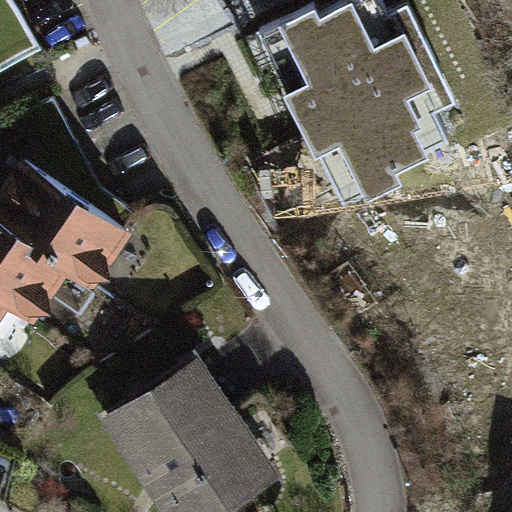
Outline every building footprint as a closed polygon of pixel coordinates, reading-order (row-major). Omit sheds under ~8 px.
[(325,0),(314,0),(270,22),(303,90),(353,192),(405,167),(399,155),(456,127),(443,100),(466,89),(422,0),(399,0),(395,2),(393,0),(344,0),(329,7),(325,0)] [(27,155),(0,198),(0,205),(45,234),(40,242),(78,266),(103,282),(139,226),(27,155)] [(0,288),(20,302),(45,317),(78,266),(40,242),(45,234),(0,205),(0,288)] [(0,333),(20,302),(0,288),(0,333)] [(201,350),(102,414),(166,511),(224,511),(282,475),(201,350)]
